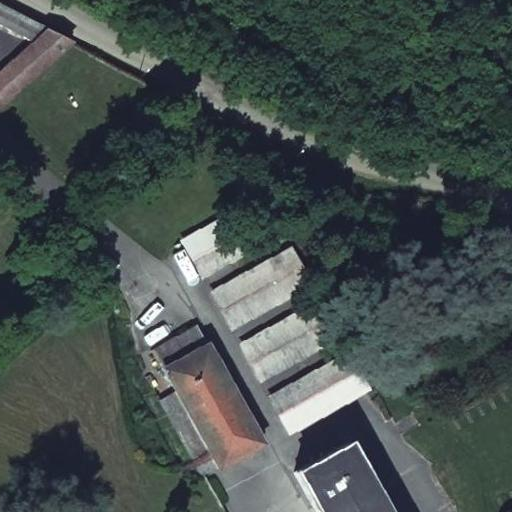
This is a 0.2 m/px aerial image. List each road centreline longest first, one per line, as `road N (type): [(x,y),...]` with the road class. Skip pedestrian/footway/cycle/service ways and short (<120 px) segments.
road 1 (residential): [(10,0),(373,187),(511,200)]
road 2 (residential): [(142,255),(0,127)]
